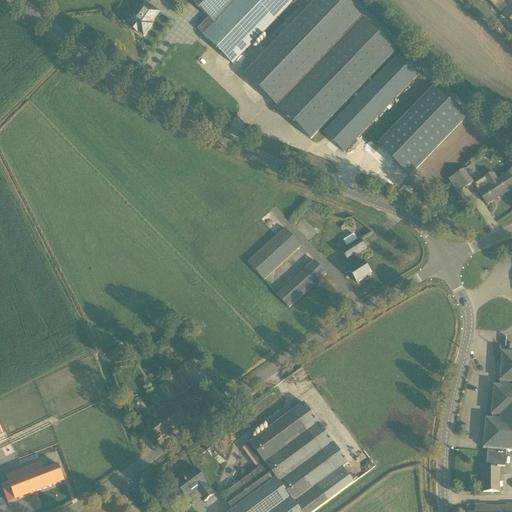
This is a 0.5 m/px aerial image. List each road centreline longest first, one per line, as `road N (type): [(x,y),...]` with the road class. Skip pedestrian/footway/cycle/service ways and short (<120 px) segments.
road 1 (tertiary): [(444,261),(417,215),(393,200),(195,121),(15,0)]
road 2 (unclassified): [(121,485),(251,385),(444,261)]
road 3 (tertiary): [(443,511),(442,443),(468,313),(444,261)]
